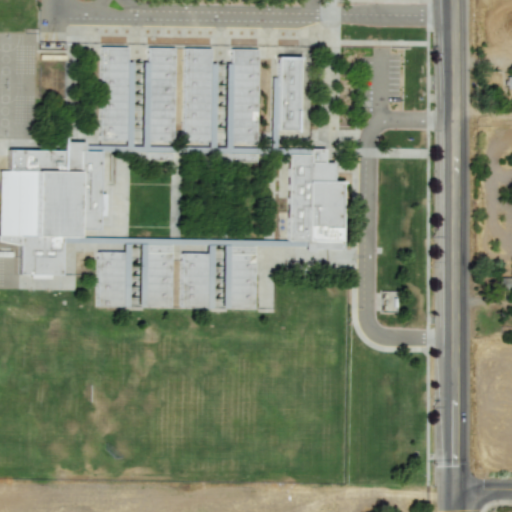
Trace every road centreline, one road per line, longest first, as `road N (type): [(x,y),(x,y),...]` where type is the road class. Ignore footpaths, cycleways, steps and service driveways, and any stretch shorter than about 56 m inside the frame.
road 1 (secondary): [(455,337),(454,0)]
road 2 (secondary): [(455,486),(455,337)]
